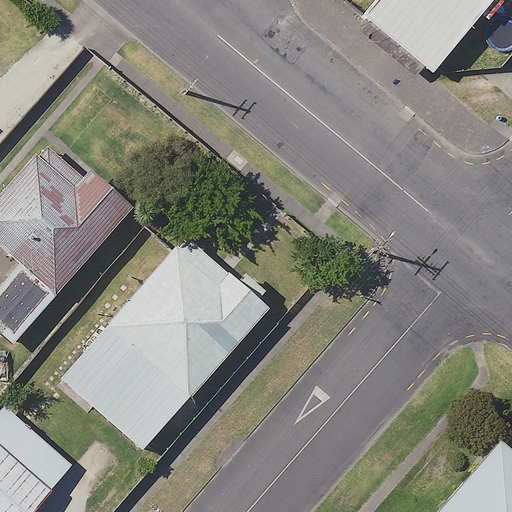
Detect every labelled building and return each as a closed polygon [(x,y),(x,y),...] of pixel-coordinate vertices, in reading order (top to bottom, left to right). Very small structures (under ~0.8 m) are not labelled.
[(370,0),(361,12),(430,69),(486,0),(370,0)] [(31,153),(0,187),(0,249),(14,262),(51,294),(130,206),(86,167),(68,187),(31,153)] [(179,234),(54,377),(138,450),(264,307),(179,234)] [(51,294),(14,262),(0,279),(0,336),(8,343),(51,294)] [(28,511),(70,464),(1,404),(0,404),(0,511),(28,511)] [(511,511),(511,456),(492,439),(429,511),(511,511)]
